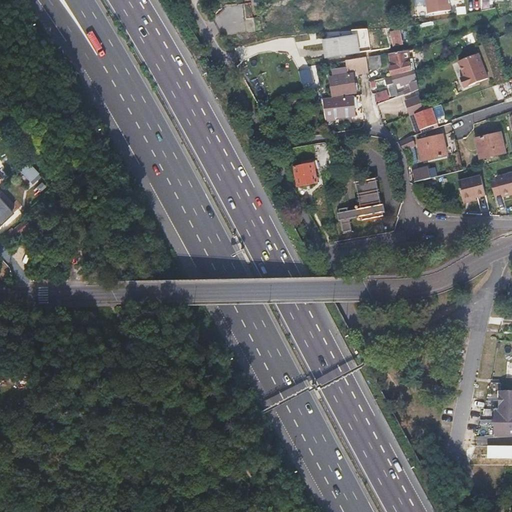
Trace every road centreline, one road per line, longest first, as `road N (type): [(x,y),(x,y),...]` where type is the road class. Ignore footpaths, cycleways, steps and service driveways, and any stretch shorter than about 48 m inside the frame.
road 1 (motorway): [(408,511),(130,0)]
road 2 (motorway): [(108,55),(352,511)]
road 3 (residential): [(187,0),(318,254)]
road 4 (unclassified): [(366,289),(114,295)]
road 5 (residential): [(486,306),(449,465),(497,510)]
road 6 (residential): [(318,254),(362,337),(403,341),(486,306)]
road 7 (residential): [(318,254),(416,232),(511,229)]
road 8 (residential): [(366,289),(450,277),(501,247)]
